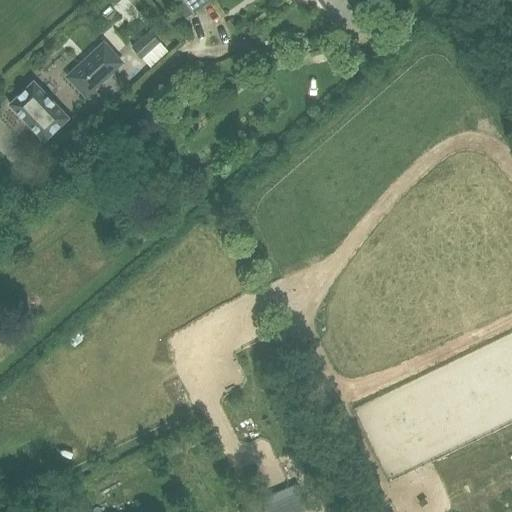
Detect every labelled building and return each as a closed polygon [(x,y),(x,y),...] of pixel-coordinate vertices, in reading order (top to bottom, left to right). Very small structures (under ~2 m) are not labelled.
[(187,0),(196,12),(212,0),(187,0)] [(165,50),(149,30),(131,46),(147,66),(165,50)] [(67,75),(86,95),(121,61),(102,42),(67,75)] [(33,80),(9,103),(44,139),(68,116),(33,80)] [(330,453),(316,459),(326,483),(341,475),(330,453)] [(364,495),(381,486),(372,468),(355,477),(364,495)] [(297,483),(252,501),(256,511),(298,511),(308,508),(297,483)]
